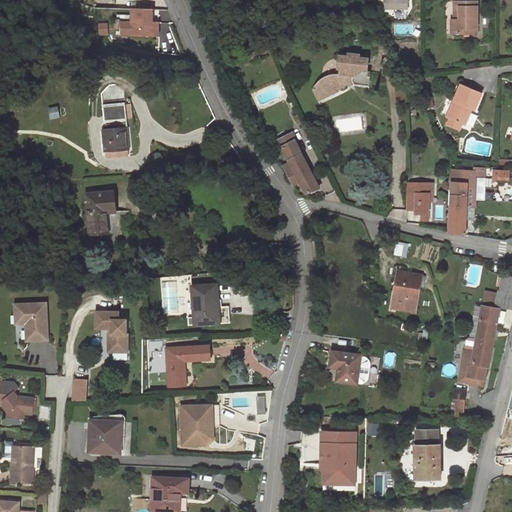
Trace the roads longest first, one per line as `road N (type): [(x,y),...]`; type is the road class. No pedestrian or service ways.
road 1 (residential): [(287,202),(301,233),(305,304),(268,511)]
road 2 (residential): [(177,0),(226,116),(287,202)]
road 3 (residential): [(287,202),(511,254)]
road 4 (unknown): [(57,455),(273,474)]
road 5 (residential): [(511,354),(475,511)]
road 6 (residential): [(62,385),(53,511)]
